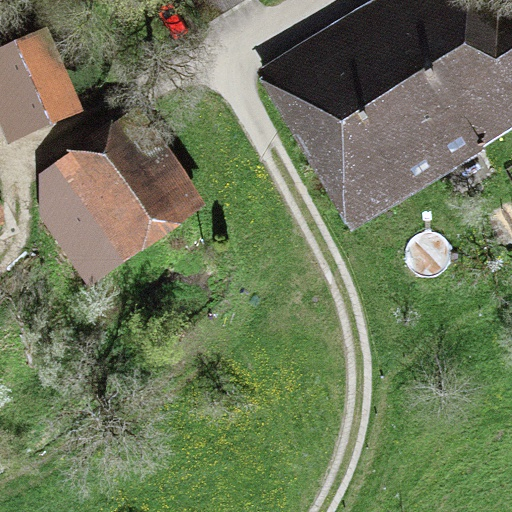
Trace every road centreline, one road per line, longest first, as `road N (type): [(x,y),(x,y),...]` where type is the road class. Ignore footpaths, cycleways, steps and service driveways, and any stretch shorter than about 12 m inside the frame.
road 1 (track): [(322,511),(354,440),(363,395),(353,316),(331,256),(216,49),(300,0)]
road 2 (track): [(0,289),(11,283),(42,160),(216,49)]
